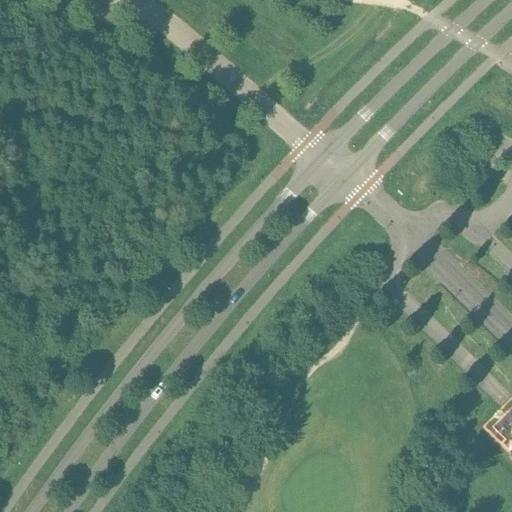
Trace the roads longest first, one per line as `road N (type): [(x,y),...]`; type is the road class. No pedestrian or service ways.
road 1 (tertiary): [(320,154),(31,511)]
road 2 (tertiary): [(66,511),(269,256),(346,174)]
road 3 (unclassified): [(320,154),(130,0)]
road 4 (tertiary): [(346,174),(511,10)]
road 5 (residential): [(346,174),(511,335)]
road 6 (tertiary): [(485,0),(320,154)]
